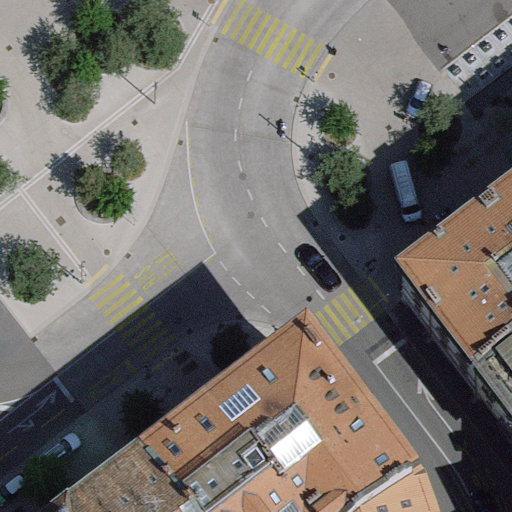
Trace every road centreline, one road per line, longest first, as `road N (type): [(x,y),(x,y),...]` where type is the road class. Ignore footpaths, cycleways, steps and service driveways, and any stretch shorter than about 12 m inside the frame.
road 1 (residential): [(490,511),(381,357),(270,223)]
road 2 (residential): [(0,439),(35,388),(270,223)]
road 3 (residential): [(305,0),(259,73),(248,112),(245,145),(270,223)]
